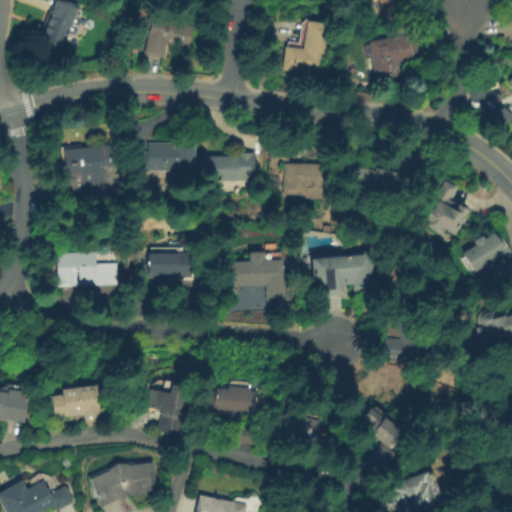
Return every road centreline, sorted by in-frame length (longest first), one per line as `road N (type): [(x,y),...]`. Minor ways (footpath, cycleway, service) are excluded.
road 1 (tertiary): [(511,185),(444,133),(371,116),(146,90),(71,96),(6,113)]
road 2 (residential): [(0,449),(136,437),(355,486),(385,510)]
road 3 (residential): [(1,293),(94,326),(364,344)]
road 4 (residential): [(0,89),(28,203),(20,250),(0,294)]
road 5 (residential): [(463,7),(461,59),(435,130)]
